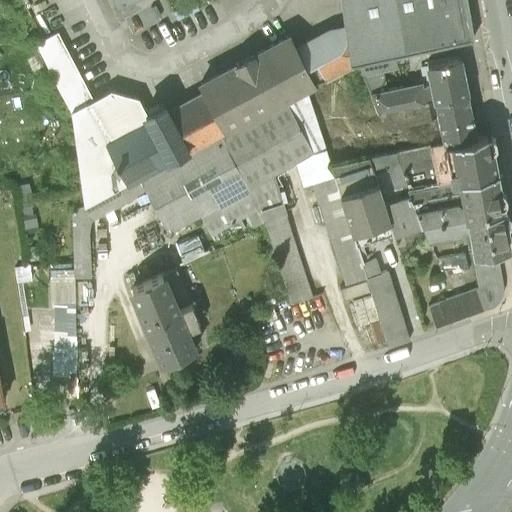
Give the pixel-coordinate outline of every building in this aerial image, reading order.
[(339,0),(344,24),(353,71),(396,62),(472,48),(462,0),(339,0)] [(353,71),(344,24),(302,46),(293,28),(193,79),(196,84),(153,105),(177,151),(130,175),(143,199),(168,252),(198,238),(202,248),(259,224),(255,210),(281,202),(297,197),(289,172),(299,168),(306,187),(306,183),(334,174),(304,95),(353,71)] [(177,151),(153,105),(118,93),(99,104),(64,47),(34,66),(70,125),(79,279),(97,278),(94,224),(143,199),(130,175),(177,151)] [(437,102),(490,92),(483,56),(431,66),(433,78),(437,102)] [(373,115),(437,102),(433,78),(386,86),(383,73),(397,70),(396,62),(353,71),(373,115)] [(446,142),(498,132),(490,92),(437,102),(373,115),(384,138),(442,127),(446,142)] [(406,192),(506,171),(498,132),(446,142),(388,152),(406,192)] [(408,196),(421,227),(511,211),(511,203),(506,171),(406,192),(408,196)] [(334,174),(306,183),(340,287),(370,277),(356,234),(344,197),(337,173),(334,174)] [(383,185),(344,197),(356,234),(394,222),(388,202),(383,185)] [(400,235),(421,227),(408,196),(388,202),(394,222),(400,235)] [(281,202),(255,210),(259,224),(284,298),(310,290),(281,202)] [(511,211),(421,227),(429,243),(469,236),(473,255),(500,250),(511,247),(511,211)] [(473,255),(479,286),(429,305),(439,331),(491,311),(500,304),(505,300),(507,290),(505,280),(500,250),(473,255)] [(188,306),(173,273),(131,292),(162,362),(205,343),(197,326),(208,320),(200,301),(188,306)] [(360,321),(379,314),(372,293),(353,300),(360,321)] [(54,296),(53,370),(78,370),(79,296),(54,296)]
